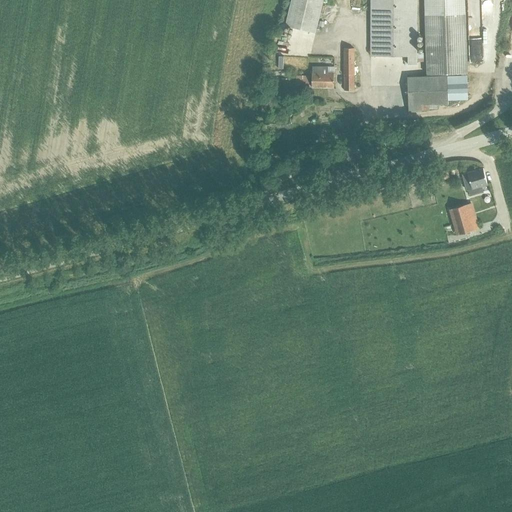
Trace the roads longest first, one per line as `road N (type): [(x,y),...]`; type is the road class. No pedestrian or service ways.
road 1 (tertiary): [(0,276),(511,133)]
road 2 (track): [(243,208),(283,178),(360,148)]
